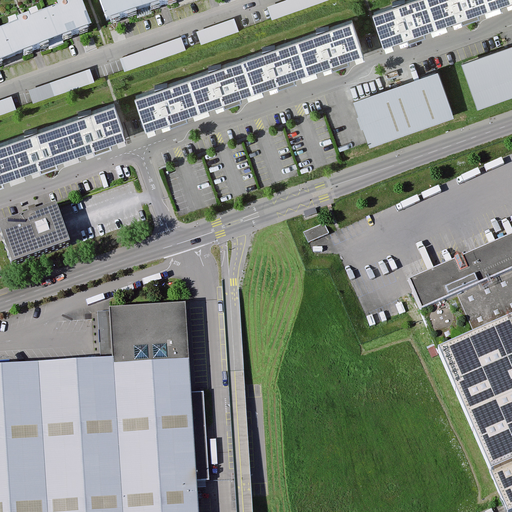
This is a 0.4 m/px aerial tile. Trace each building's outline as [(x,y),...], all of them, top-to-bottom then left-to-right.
[(93,0),(101,27),(192,0),(93,0)] [(285,0),(267,6),(272,20),(328,0),(285,0)] [(511,0),(405,0),(371,12),(383,45),(511,0)] [(73,4),(0,31),(0,67),(84,34),(73,4)] [(234,19),(196,32),(200,45),(239,32),(234,19)] [(351,20),(136,96),(146,131),(363,52),(351,20)] [(181,38),(120,59),(124,72),(186,51),(181,38)] [(511,95),(511,45),(457,65),(472,109),(511,95)] [(90,69),(28,90),(33,104),(94,82),(90,69)] [(451,119),(435,73),(350,102),(365,148),(451,119)] [(12,97),(0,100),(0,115),(16,110),(12,97)] [(113,104),(0,143),(0,182),(124,138),(113,104)] [(69,245),(54,205),(0,224),(0,233),(12,266),(69,245)] [(309,241),(329,233),(325,222),(304,231),(309,241)] [(511,511),(511,244),(409,289),(423,321),(503,502),(505,506),(505,507),(507,511),(511,511)] [(0,511),(197,511),(184,302),(103,307),(107,360),(0,366),(0,511)]
